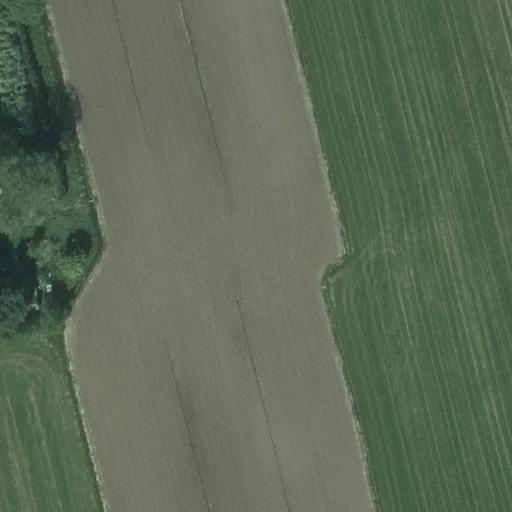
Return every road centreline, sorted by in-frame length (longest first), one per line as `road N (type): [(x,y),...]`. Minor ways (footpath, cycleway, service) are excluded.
road 1 (track): [(0,249),(77,211),(18,0)]
road 2 (track): [(66,511),(0,262)]
